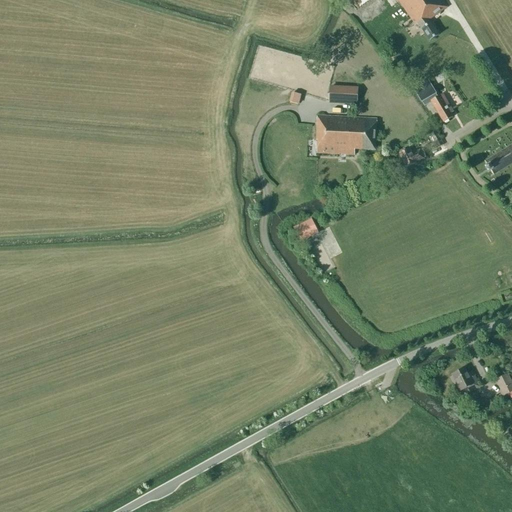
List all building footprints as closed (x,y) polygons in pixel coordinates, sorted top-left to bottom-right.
[(448,7),(442,0),(397,0),(413,22),(414,21),(430,42),(439,35),(431,24),(429,21),(448,7)] [(429,82),(415,90),(424,106),(431,102),(435,110),(443,123),(452,118),(450,114),(453,113),(443,95),(438,98),(429,82)] [(328,88),(328,103),(356,105),(356,90),(328,88)] [(295,103),(304,106),(308,96),(298,92),(295,103)] [(375,151),(377,120),(317,116),(316,141),(317,141),(317,153),(354,155),(355,150),(375,151)] [(434,150),(444,145),(436,132),(430,135),(434,143),(431,145),(434,150)] [(511,165),(511,146),(485,163),(485,164),(488,167),(485,169),(488,174),(491,172),(493,176),(495,175),(511,165)] [(415,163),(423,159),(420,151),(412,154),(409,149),(399,154),(405,168),(416,164),(415,163)] [(311,219),(293,229),(300,242),(318,233),(311,219)] [(467,375),(464,369),(452,376),(453,377),(450,379),(454,386),(456,385),(460,392),(468,388),(470,393),(480,388),(474,375),(471,376),(470,374),(467,375)] [(511,391),(511,383),(507,374),(495,380),(503,396),(511,391)]
